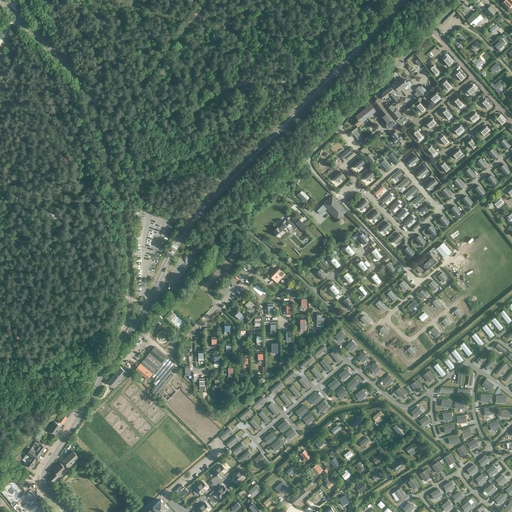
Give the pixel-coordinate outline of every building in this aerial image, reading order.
[(483,9),(484,10),(487,8),(485,6),(479,0),(473,0),(473,1),(481,10),(483,9)] [(509,7),(511,5),(506,0),(504,0),(502,3),(510,12),(511,10),(511,8),(510,8),(509,7)] [(490,5),(487,8),(484,10),(490,17),(496,11),(490,5)] [(476,11),(467,19),(473,26),(482,17),(476,11)] [(490,29),(493,33),(498,28),(495,25),(490,29)] [(451,38),(454,41),(455,43),(456,42),(458,44),(463,39),(460,35),(458,37),(455,34),(451,38)] [(499,42),(495,46),(498,49),(505,43),(502,39),(500,40),(499,39),(498,41),(499,42)] [(480,45),(477,41),(471,46),(475,50),(480,45)] [(447,56),(442,59),(448,66),(453,63),(447,56)] [(478,66),(483,62),(480,58),(477,60),(475,58),(472,61),(475,65),(476,64),(478,66)] [(500,67),(496,63),(491,68),(490,69),(492,70),(493,70),(494,72),(500,67)] [(434,65),(429,68),(435,75),(439,72),(434,65)] [(455,74),(460,81),(465,77),(459,70),(455,74)] [(399,92),(404,87),(406,89),(409,87),(410,87),(409,87),(411,85),(411,84),(409,81),(408,81),(406,82),(404,80),(404,81),(401,77),(393,84),(392,84),(393,85),(390,87),(396,94),(398,92),(399,92)] [(442,83),(448,90),(452,86),(446,80),(442,83)] [(494,85),(493,86),(494,87),(495,87),(498,89),(503,84),(499,80),(494,85)] [(470,95),(476,89),(473,85),(466,91),(470,95)] [(401,101),(396,94),(390,87),(390,86),(379,95),(383,100),(388,96),(392,102),(392,103),(395,106),(401,101)] [(417,92),(414,94),(417,97),(419,95),(421,97),(425,93),(419,86),(415,89),(417,92)] [(436,92),(429,98),(433,102),(440,97),(436,92)] [(463,104),(458,97),(453,101),(459,108),(463,104)] [(377,99),(373,102),(381,113),(382,113),(386,110),(377,99)] [(481,102),(487,109),(491,105),(485,99),(481,102)] [(415,105),(416,106),(421,112),(426,109),(420,102),(415,105)] [(357,119),(354,122),(356,125),(360,122),(362,125),(367,121),(365,118),(375,110),(370,104),(355,116),(357,119)] [(386,108),(391,114),(395,110),(391,105),(386,108)] [(447,119),(448,119),(452,115),(446,108),(442,112),(447,119)] [(396,109),(395,110),(391,114),(399,124),(407,118),(403,114),(401,116),(396,109)] [(381,113),(378,116),(386,126),(389,130),(397,123),(394,120),(386,110),(382,113),(381,113)] [(475,112),(469,118),(472,122),(479,116),(475,112)] [(495,118),(501,125),(505,121),(499,114),(495,118)] [(433,118),(426,124),(429,128),(436,122),(433,118)] [(460,125),(454,130),(457,135),(464,129),(460,125)] [(479,131),(483,136),(490,130),(486,126),(479,131)] [(413,133),(419,140),(423,136),(417,130),(413,133)] [(361,137),(355,131),(352,133),(357,139),(361,137)] [(402,138),(399,134),(398,135),(396,132),(392,135),(394,138),(393,139),(396,143),(397,142),(400,145),(404,142),(401,139),(402,138)] [(439,138),(445,145),(449,141),(443,135),(439,138)] [(467,142),(473,149),(477,145),(471,138),(467,142)] [(506,149),(510,146),(504,139),(500,142),(506,149)] [(427,149),(433,155),(437,152),(431,145),(427,149)] [(494,159),(498,156),(492,148),(488,152),(494,159)] [(348,149),(340,155),(343,158),(351,152),(348,149)] [(452,155),(456,159),(463,153),(459,149),(452,155)] [(392,152),(389,155),(396,163),(399,161),(392,152)] [(406,159),(409,164),(416,157),(413,153),(406,159)] [(369,154),(365,157),(371,164),(375,161),(369,154)] [(361,158),(354,164),(357,168),(365,162),(361,158)] [(476,162),(482,169),(486,165),(480,158),(476,162)] [(384,160),(381,163),(387,170),(390,168),(384,160)] [(446,172),(450,168),(444,161),(440,165),(446,172)] [(510,171),(504,164),(500,167),(506,175),(510,171)] [(416,173),(419,177),(427,171),(423,167),(416,173)] [(469,168),(465,171),(471,179),(475,175),(469,168)] [(374,174),(371,170),(364,176),(367,180),(374,174)] [(400,170),(393,177),(395,180),(403,173),(400,170)] [(343,175),(340,171),(333,177),(336,181),(343,175)] [(491,174),(487,178),(493,185),(497,182),(491,174)] [(459,188),(463,185),(457,178),(453,181),(459,188)] [(410,182),(408,179),(400,186),(402,189),(410,182)] [(426,186),(430,190),(437,184),(434,180),(426,186)] [(485,192),(478,185),(474,188),(481,196),(485,192)] [(383,186),(375,193),(377,196),(385,188),(383,186)] [(414,188),(407,194),(409,197),(417,190),(414,188)] [(441,191),(447,198),(451,195),(445,188),(441,191)] [(305,201),(308,197),(301,191),(298,194),(305,201)] [(390,193),(382,200),(385,203),(393,196),(390,193)] [(321,214),(327,208),(337,219),(346,211),(332,196),(323,205),(317,211),(321,214)] [(421,196),(413,202),(416,205),(423,199),(421,196)] [(472,203),(466,196),(462,199),(468,206),(472,203)] [(497,207),(504,202),(500,197),(493,203),(497,207)] [(358,205),(361,209),(368,202),(365,199),(358,205)] [(398,201),(390,208),(393,211),(400,204),(398,201)] [(132,210),(133,211),(140,212),(142,203),(134,202),(132,210)] [(419,210),(421,213),(430,206),(428,203),(419,210)] [(460,213),(454,205),(450,209),(456,216),(460,213)] [(405,209),(397,216),(400,219),(407,212),(405,209)] [(369,216),(373,220),(380,214),(376,210),(369,216)] [(445,226),(449,222),(443,215),(439,219),(445,226)] [(412,216),(404,224),(407,226),(415,219),(412,216)] [(274,232),(279,237),(286,230),(286,231),(287,230),(288,232),(294,226),(289,220),(287,221),(286,221),(285,220),(281,224),(282,225),(279,228),(278,227),(274,230),(275,231),(274,232)] [(380,228),(384,232),(390,226),(387,222),(380,228)] [(366,234),(368,233),(361,225),(359,227),(363,232),(363,231),(366,234)] [(433,236),(437,232),(431,225),(427,228),(433,236)] [(368,240),(362,233),(360,235),(357,237),(359,239),(360,239),(364,244),(368,240)] [(391,239),(395,243),(402,237),(398,233),(391,239)] [(415,238),(421,245),(425,242),(419,235),(415,238)] [(451,251),(443,242),(436,248),(444,258),(451,251)] [(345,251),(346,251),(350,256),(354,252),(348,245),(346,247),(343,249),(345,251)] [(410,257),(414,253),(407,246),(404,250),(410,257)] [(379,258),(381,256),(375,249),(371,252),(376,257),(375,258),(377,260),(379,258)] [(431,255),(421,263),(427,270),(437,262),(431,255)] [(340,264),(334,257),(332,259),(331,259),(329,261),(331,263),(332,263),(336,268),(340,264)] [(365,270),(367,268),(361,261),(357,264),(362,269),(361,270),(363,272),(365,270)] [(393,271),(395,269),(389,262),(385,265),(389,270),(389,271),(391,273),(393,271)] [(286,275),(279,268),(271,277),(277,282),(282,277),(283,278),(286,275)] [(326,276),(320,269),(318,271),(317,271),(315,273),(317,275),(318,275),(322,280),(326,276)] [(447,278),(442,272),(438,276),(443,282),(447,278)] [(351,281),(353,280),(347,273),(343,276),(347,281),(347,282),(349,284),(351,282),(351,281)] [(379,283),(381,281),(375,274),(371,277),(375,282),(375,283),(377,285),(379,283)] [(408,287),(403,281),(399,284),(405,290),(408,287)] [(437,286),(433,281),(428,285),(433,290),(437,286)] [(258,285),(254,289),(261,297),(264,294),(265,295),(267,294),(258,285)] [(335,295),(339,291),(333,285),(331,286),(330,286),(328,288),(330,290),(331,290),(335,295)] [(365,295),(367,293),(361,286),(357,289),(361,294),(361,295),(363,297),(365,295)] [(423,289),(419,293),(423,299),(428,295),(423,289)] [(393,300),(397,297),(391,290),(387,294),(393,300)] [(350,307),(353,305),(347,298),(343,301),(347,306),(347,307),(349,309),(351,307),(350,307)] [(252,310),(256,306),(248,299),(244,302),(252,310)] [(442,305),(436,299),(432,302),(438,309),(442,305)] [(376,304),(382,311),(385,307),(379,301),(376,304)] [(417,305),(414,301),(408,306),(411,310),(417,305)] [(462,314),(458,308),(454,311),(458,317),(462,314)] [(242,321),(245,317),(237,310),(234,313),(242,321)] [(503,311),(500,313),(506,320),(505,320),(507,323),(507,322),(508,323),(511,321),(503,311)] [(428,316),(424,312),(419,317),(422,321),(428,316)] [(364,315),(361,319),(366,324),(370,321),(364,315)] [(447,326),(450,323),(446,318),(442,321),(447,326)] [(495,318),(492,320),(497,327),(499,329),(499,330),(503,327),(495,318)] [(486,325),(483,327),(488,334),(490,337),(490,336),(490,337),(494,335),(486,325)] [(383,326),(380,330),(384,335),(388,332),(383,326)] [(430,330),(436,337),(440,334),(434,327),(430,330)] [(340,330),(335,336),(340,341),(346,335),(340,330)] [(475,333),(472,336),(477,343),(479,345),(480,346),(483,343),(475,333)] [(351,340),(346,346),(351,351),(357,345),(351,340)] [(463,343),(460,345),(466,352),(465,352),(467,355),(468,354),(468,355),(471,353),(463,343)] [(497,344),(495,347),(504,353),(507,350),(497,344)] [(324,345),(314,353),(317,356),(326,348),(324,345)] [(148,379),(151,375),(167,357),(154,346),(144,359),(136,369),(148,379)] [(411,346),(407,349),(412,355),(416,351),(411,346)] [(341,360),(333,350),(330,353),(338,363),(341,360)] [(455,350),(452,352),(457,359),(459,362),(459,361),(460,362),(463,360),(455,350)] [(485,351),(477,361),(480,363),(488,354),(485,351)] [(363,352),(358,357),(361,360),(363,362),(365,360),(368,356),(363,352)] [(311,356),(301,364),(304,367),(313,359),(311,356)] [(174,363),(167,357),(151,375),(158,382),(151,391),(156,395),(173,374),(168,370),(172,365),(174,363)] [(446,357),(443,359),(448,366),(450,369),(450,368),(451,369),(454,367),(446,357)] [(493,358),(485,367),(488,369),(496,360),(493,358)] [(331,368),(324,359),(321,362),(328,371),(331,368)] [(376,363),(370,369),(373,372),(375,374),(377,372),(377,371),(381,368),(376,363)] [(504,363),(496,372),(499,374),(507,365),(504,363)] [(122,364),(116,372),(122,377),(128,369),(122,364)] [(437,364),(434,366),(439,373),(441,376),(442,376),(445,374),(437,364)] [(322,376),(314,367),(311,370),(319,379),(322,376)] [(339,375),(343,380),(347,376),(348,376),(350,374),(348,372),(345,369),(339,375)] [(293,371),(283,379),(286,382),(296,374),(293,371)] [(430,380),(434,377),(429,371),(423,375),(427,379),(426,379),(428,382),(431,380),(430,380)] [(114,386),(122,377),(116,372),(108,381),(114,386)] [(388,375),(383,381),(386,383),(386,384),(388,386),(390,383),(393,379),(388,375)] [(310,387),(302,377),(299,380),(307,389),(310,387)] [(339,384),(335,379),(331,382),(329,384),(330,386),(331,386),(333,389),(339,384)] [(347,384),(351,389),(355,386),(356,386),(358,384),(356,382),(353,379),(347,384)] [(485,387),(490,390),(494,385),(487,380),(485,383),(483,385),(485,387)] [(418,389),(421,387),(417,381),(411,385),(414,389),(416,391),(418,390),(418,389)] [(280,382),(271,390),(273,393),(283,385),(280,382)] [(300,394),(292,385),(289,388),(297,397),(300,394)] [(403,395),(406,392),(400,386),(396,391),(399,395),(401,397),(403,395)] [(343,388),(337,393),(340,396),(339,396),(341,398),(344,397),(343,396),(347,393),(343,388)] [(355,395),(359,400),(364,397),(366,395),(364,393),(362,390),(355,395)] [(291,402),(283,393),(280,396),(288,405),(291,402)] [(321,399),(317,394),(313,397),(310,399),(312,401),(313,401),(315,404),(321,399)] [(265,400),(262,397),(253,405),(256,408),(265,400)] [(324,401),(318,406),(320,409),(322,412),(324,410),(328,406),(324,401)] [(63,424),(77,405),(73,402),(68,408),(67,407),(62,414),(62,413),(58,418),(59,419),(58,420),(63,424)] [(279,413),(271,403),(268,406),(276,415),(279,413)] [(307,410),(303,406),(299,409),(296,411),(298,413),(301,416),(307,410)] [(416,417),(422,412),(419,409),(417,406),(415,408),(411,412),(416,417)] [(249,409),(239,417),(242,420),(251,412),(249,409)] [(270,420),(262,411),(259,414),(266,423),(270,420)] [(384,414),(380,411),(373,417),(376,421),(378,419),(379,419),(384,414)] [(310,413),(304,418),(306,421),(306,422),(308,424),(310,422),(314,418),(310,413)] [(359,415),(357,417),(358,418),(352,424),(355,427),(363,420),(359,415)] [(428,419),(426,416),(420,421),(424,426),(428,423),(430,421),(429,419),(428,419)] [(261,428),(253,419),(250,421),(258,431),(261,428)] [(497,420),(490,424),(492,427),(491,428),(493,430),(495,429),(500,426),(497,420)] [(289,426),(285,421),(281,424),(278,426),(280,428),(281,428),(283,431),(289,426)] [(49,430),(55,434),(61,426),(55,422),(49,430)] [(398,422),(394,426),(398,431),(397,432),(401,436),(406,431),(398,422)] [(449,432),(454,430),(453,424),(445,426),(446,430),(445,430),(446,433),(449,432)] [(337,425),(331,430),(334,434),(337,431),(337,432),(341,429),(337,425)] [(222,439),(223,438),(232,431),(229,428),(221,435),(220,436),(222,439)] [(292,428),(286,433),(288,437),(290,439),(292,437),(296,434),(292,428)] [(468,435),(468,436),(471,435),(470,432),(469,428),(461,431),(464,437),(468,435)] [(276,437),(272,432),(267,436),(267,435),(265,437),(267,440),(267,439),(269,442),(276,437)] [(454,443),(459,442),(457,435),(449,438),(450,442),(451,445),(454,444),(454,443)] [(235,436),(227,443),(226,443),(229,446),(238,439),(235,436)] [(359,442),(362,446),(365,444),(370,441),(367,437),(359,442)] [(322,438),(315,444),(318,448),(325,442),(322,438)] [(476,446),(478,445),(477,442),(476,442),(474,439),(468,443),(471,449),(476,446)] [(278,440),(272,445),(274,448),(276,451),(278,449),(278,448),(282,445),(278,440)] [(36,451),(40,455),(41,455),(40,454),(45,447),(41,444),(40,446),(35,442),(32,447),(37,450),(36,451)] [(235,454),(244,446),(242,443),(233,450),(232,451),(235,454)] [(411,450),(415,447),(412,444),(406,449),(408,452),(411,450)] [(460,453),(461,456),(464,454),(467,452),(463,445),(457,449),(460,453)] [(33,464),(35,461),(36,461),(40,455),(36,451),(31,448),(27,453),(22,460),(25,462),(24,463),(30,468),(31,467),(32,468),(34,464),(33,464)] [(304,450),(300,454),(304,458),(303,459),(304,461),(310,456),(304,450)] [(350,450),(344,455),(347,459),(353,454),(350,450)] [(63,460),(69,467),(79,457),(73,451),(63,460)] [(241,461),(242,461),(251,454),(248,451),(239,458),(241,461)] [(261,454),(255,459),(258,462),(257,462),(259,464),(262,462),(261,462),(265,459),(261,454)] [(447,462),(449,465),(451,463),(454,460),(450,454),(444,458),(447,462)] [(376,464),(382,459),(379,455),(373,460),(376,464)] [(487,463),(489,461),(487,459),(484,456),(478,461),(483,466),(487,463)] [(335,467),(339,463),(334,458),(330,461),(335,467)] [(403,466),(398,461),(392,465),(396,470),(403,466)] [(364,467),(359,462),(355,465),(360,470),(364,467)] [(435,470),(437,473),(439,471),(442,468),(438,462),(432,466),(435,470)] [(55,473),(59,476),(66,469),(60,463),(53,470),(55,473)] [(317,464),(311,469),(314,472),(315,471),(317,474),(322,469),(317,464)] [(472,475),(474,473),(478,470),(474,464),(467,469),(470,472),(470,473),(472,475)] [(221,465),(214,471),(219,477),(227,471),(221,465)] [(297,469),(294,465),(286,472),(290,476),(297,469)] [(495,473),(497,471),(495,469),(493,466),(487,470),(491,476),(495,473)] [(241,469),(234,476),(239,482),(246,475),(241,469)] [(342,475),(345,479),(351,475),(346,469),(345,471),(346,472),(342,475)] [(423,478),(424,481),(427,479),(430,477),(426,470),(420,474),(423,478)] [(59,476),(55,473),(49,478),(53,482),(55,484),(59,480),(57,478),(59,476)] [(375,481),(381,476),(378,473),(376,474),(376,475),(372,477),(375,481)] [(482,473),(476,479),(479,482),(478,482),(480,484),(483,482),(482,482),(486,479),(482,473)] [(504,482),(507,480),(505,477),(504,478),(502,475),(496,480),(500,485),(504,482)] [(331,480),(329,477),(325,481),(327,483),(326,485),(329,488),(334,484),(331,480)] [(275,488),(282,482),(279,478),(272,485),(275,488)] [(411,486),(413,489),(415,487),(418,485),(414,478),(408,482),(411,486)] [(1,490),(0,491),(3,495),(6,498),(11,504),(10,504),(17,511),(43,511),(45,511),(34,499),(36,497),(35,496),(32,492),(30,491),(27,494),(19,486),(16,483),(13,480),(11,481),(8,484),(5,487),(1,490)] [(203,481),(195,488),(201,494),(208,487),(203,481)] [(452,485),(450,481),(443,486),(447,491),(451,489),(452,489),(454,487),(453,485),(452,485)] [(356,487),(360,492),(366,487),(362,482),(356,487)] [(289,490),(283,483),(277,489),(283,496),(289,490)] [(188,491),(182,484),(175,491),(181,497),(188,491)] [(491,484),(486,489),(488,492),(490,495),(492,492),(496,489),(491,484)] [(223,485),(216,492),(221,498),(229,491),(223,485)] [(250,491),(254,495),(260,490),(256,485),(250,491)] [(298,493),(303,498),(308,493),(303,488),(298,493)] [(405,495),(403,492),(403,493),(400,488),(395,492),(399,499),(402,496),(402,497),(405,495)] [(435,499),(437,498),(437,497),(442,495),(438,489),(431,493),(433,496),(433,497),(435,499)] [(461,494),(459,491),(453,496),(457,501),(461,498),(464,497),(462,494),(461,494)] [(291,500),(295,505),(303,498),(298,493),(291,500)] [(501,494),(495,499),(498,502),(500,504),(502,502),(505,498),(501,494)] [(264,503),(267,506),(272,501),(274,503),(275,502),(270,496),(267,499),(267,500),(264,503)] [(345,496),(343,498),(339,500),(342,504),(346,501),(347,502),(349,501),(345,496)] [(170,511),(167,509),(168,507),(161,499),(153,507),(154,508),(149,511),(170,511)] [(448,500),(442,505),(445,509),(444,509),(446,511),(449,509),(448,509),(452,505),(448,500)] [(470,505),(468,501),(462,506),(466,511),(470,508),(470,509),(472,507),(470,504),(470,505)] [(205,502),(198,509),(200,511),(206,511),(210,508),(205,502)] [(234,511),(241,506),(237,503),(231,508),(234,511)] [(412,506),(409,503),(403,508),(406,511),(409,511),(412,509),(412,510),(414,507),(412,505),(412,506)]
